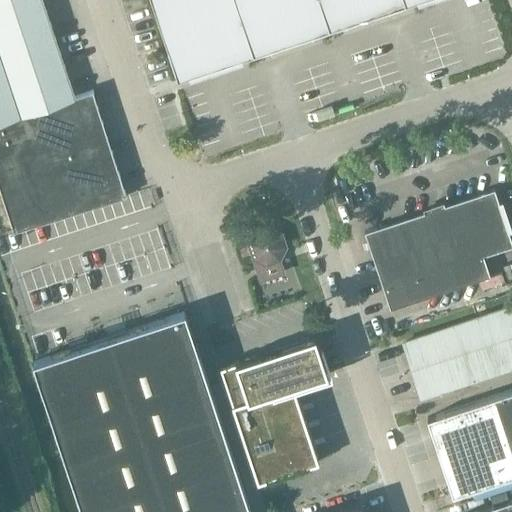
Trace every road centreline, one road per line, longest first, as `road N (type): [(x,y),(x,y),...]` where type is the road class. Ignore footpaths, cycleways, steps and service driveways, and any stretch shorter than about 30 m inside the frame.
road 1 (unclassified): [(407,511),(289,155)]
road 2 (unclassified): [(99,0),(156,158),(185,176),(212,180),(289,155)]
road 3 (unclassified): [(289,155),(508,82)]
